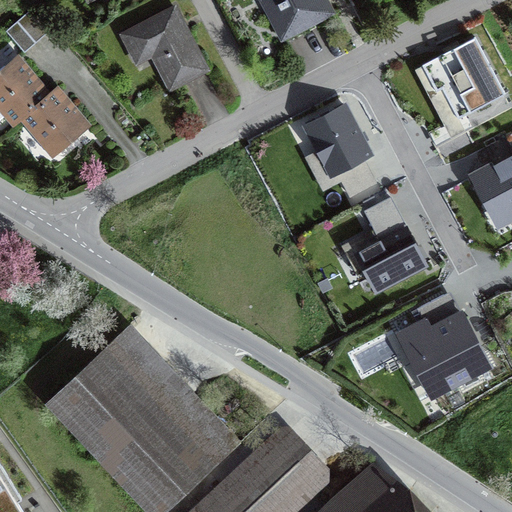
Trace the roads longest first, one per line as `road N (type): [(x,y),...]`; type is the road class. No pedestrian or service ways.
road 1 (residential): [(496,511),(57,228)]
road 2 (residential): [(57,228),(85,205),(487,0)]
